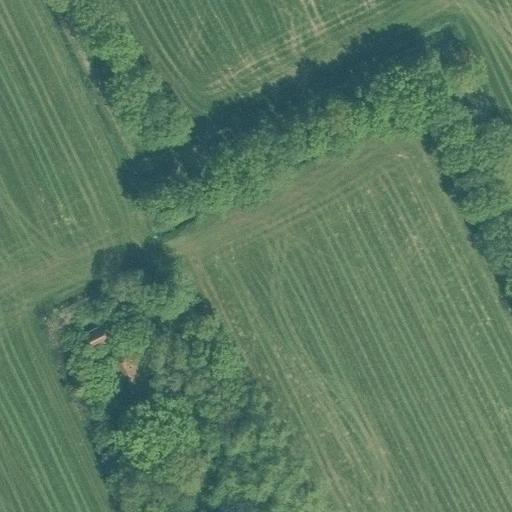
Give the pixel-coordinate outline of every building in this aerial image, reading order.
[(112,307),(120,321),(139,311),(131,298),(112,307)] [(131,322),(112,327),(116,341),(135,336),(131,322)] [(105,323),(78,336),(88,354),(115,340),(105,323)] [(133,340),(138,361),(150,358),(146,337),(133,340)] [(129,412),(156,399),(130,346),(103,359),(129,412)] [(100,399),(105,411),(114,407),(109,395),(100,399)]
